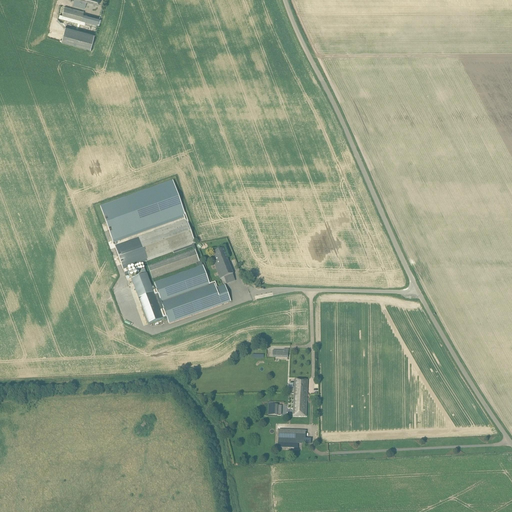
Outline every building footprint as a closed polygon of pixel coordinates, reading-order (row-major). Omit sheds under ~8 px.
[(99,0),(74,0),(73,5),(85,8),(87,1),(98,5),(99,0)] [(64,7),(62,15),(60,14),(59,18),(84,25),(85,22),(97,25),(99,18),(83,14),(84,12),(64,7)] [(90,49),(94,34),(65,26),(61,41),(90,49)] [(172,181),(100,207),(112,241),(183,215),(185,221),(186,220),(191,234),(192,233),(178,194),(177,195),(172,181)] [(185,221),(115,246),(123,270),(190,246),(194,244),(191,234),(186,220),(185,221)] [(192,251),(149,267),(153,278),(196,263),(201,261),(200,260),(194,244),(190,246),(192,251)] [(223,249),(213,253),(217,262),(214,263),(220,279),(233,274),(223,249)] [(198,268),(154,283),(156,288),(153,290),(164,319),(164,321),(168,320),(169,324),(230,302),(224,286),(217,288),(215,282),(209,284),(201,259),(200,260),(201,261),(196,263),(198,268)] [(146,273),(131,279),(148,324),(164,319),(153,290),(146,273)] [(295,380),(294,385),(293,416),(306,417),(308,380),(295,380)] [(277,402),(269,402),(268,415),(277,416),(277,402)] [(294,438),(278,438),(278,443),(311,444),(311,439),(305,439),(306,431),(295,430),(294,438)]
